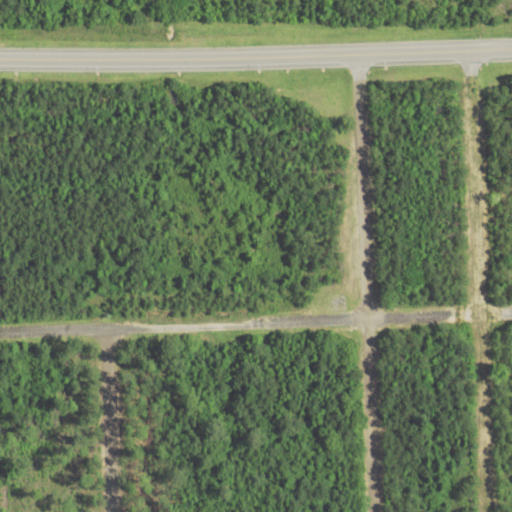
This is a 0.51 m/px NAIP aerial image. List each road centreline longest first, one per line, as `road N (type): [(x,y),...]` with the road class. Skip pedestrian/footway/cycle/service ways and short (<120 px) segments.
road 1 (tertiary): [(511,49),(0,55)]
road 2 (residential): [(471,51),(487,511)]
road 3 (residential): [(375,511),(360,55)]
road 4 (residential): [(107,330),(511,314)]
road 5 (residential): [(113,511),(107,330),(0,332)]
